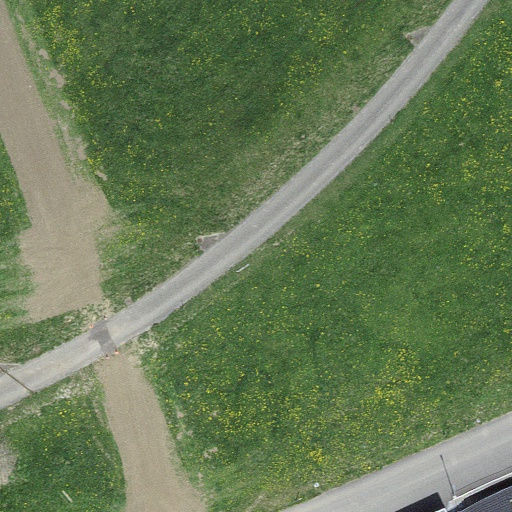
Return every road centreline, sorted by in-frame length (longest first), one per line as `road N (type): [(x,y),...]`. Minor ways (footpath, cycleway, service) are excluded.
road 1 (unclassified): [(0,391),(109,334),(262,222),(402,86),(472,0)]
road 2 (unclassified): [(511,422),(304,511)]
